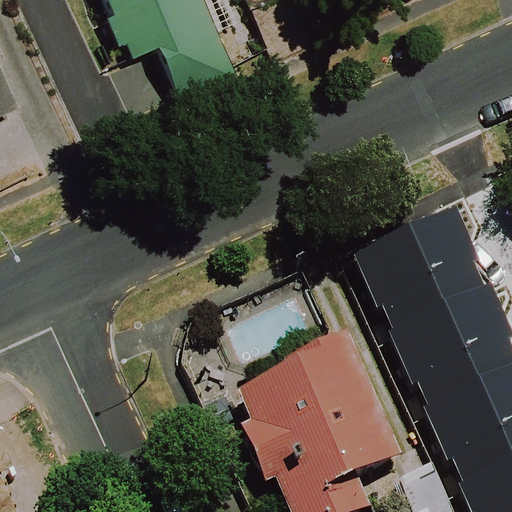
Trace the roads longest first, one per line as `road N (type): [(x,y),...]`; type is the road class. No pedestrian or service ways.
road 1 (tertiary): [(32,287),(511,66)]
road 2 (residential): [(32,287),(135,511)]
